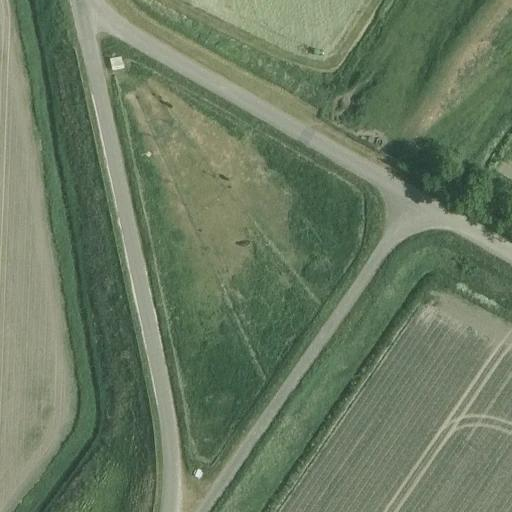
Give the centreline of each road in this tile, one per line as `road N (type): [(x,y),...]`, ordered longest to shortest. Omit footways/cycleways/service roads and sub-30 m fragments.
road 1 (unclassified): [(168,511),(169,438),(82,7)]
road 2 (unclassified): [(416,202),(82,7)]
road 3 (unclassified): [(203,511),(416,202)]
